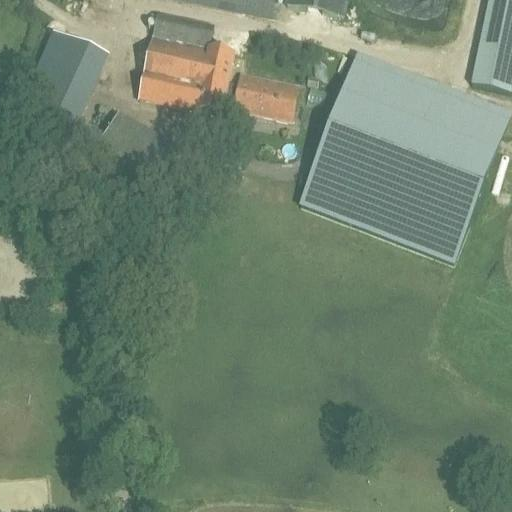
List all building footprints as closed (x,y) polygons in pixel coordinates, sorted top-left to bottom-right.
[(169,0),(270,21),(274,0),(169,0)] [(288,0),(287,8),(343,20),(346,0),(288,0)] [(511,97),(511,0),(490,0),(471,89),(511,97)] [(214,26),(158,14),(139,103),(220,120),(224,101),(236,103),(234,115),(291,127),(299,92),(240,79),(238,88),(226,86),(233,56),(209,51),(214,26)] [(358,60),(300,210),(454,269),(511,120),(358,60)] [(174,154),(118,123),(81,191),(121,213),(139,222),(153,196),(174,154)] [(112,213),(98,239),(119,250),(134,224),(112,213)] [(66,266),(57,283),(109,311),(117,293),(66,266)]
